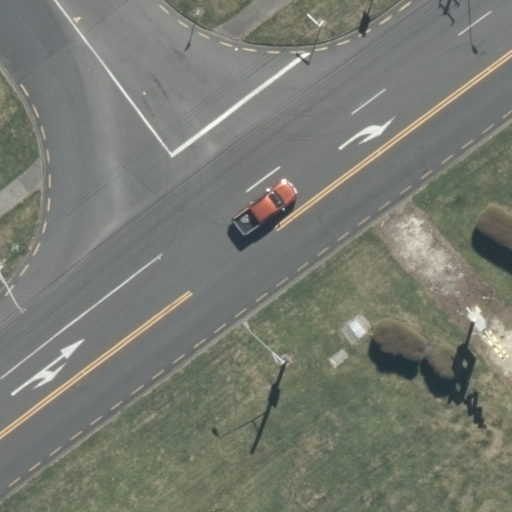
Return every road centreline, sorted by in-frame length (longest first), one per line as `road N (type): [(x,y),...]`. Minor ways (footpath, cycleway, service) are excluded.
road 1 (secondary): [(222,234),(511,23)]
road 2 (tertiary): [(222,234),(52,0)]
road 3 (secondary): [(0,405),(222,234)]
